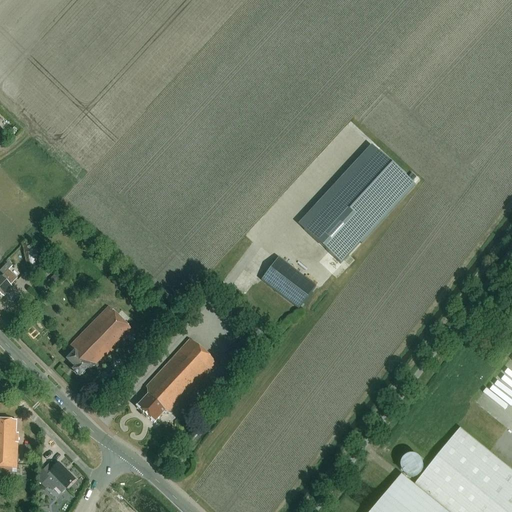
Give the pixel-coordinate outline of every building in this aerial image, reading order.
[(377,152),(303,231),(340,265),(413,186),(377,152)] [(49,265),(46,251),(38,253),(36,246),(26,248),(30,269),(49,265)] [(298,310),(315,287),(278,259),(260,282),(298,310)] [(0,273),(3,277),(0,279),(0,297),(1,297),(3,298),(12,289),(10,287),(17,280),(17,279),(9,271),(11,268),(7,265),(0,271),(0,273)] [(65,276),(60,270),(44,286),(49,292),(65,276)] [(70,370),(79,378),(90,367),(92,369),(94,367),(96,369),(102,363),(102,364),(133,333),(108,309),(69,349),(74,354),(66,361),(72,367),(70,370)] [(267,339),(254,327),(227,357),(239,368),(267,339)] [(147,398),(136,409),(153,425),(164,413),(167,416),(176,406),(177,407),(216,365),(191,341),(146,389),(147,398)] [(478,400),(497,415),(501,409),(505,412),(511,402),(511,368),(505,364),(478,400)] [(223,374),(215,367),(208,375),(216,382),(223,374)] [(16,422),(0,421),(0,469),(16,470),(18,435),(15,435),(16,422)] [(402,477),(374,511),(511,511),(511,471),(461,430),(416,486),(402,477)] [(424,473),(425,469),(424,465),(423,463),(422,461),(420,460),(417,459),(415,458),(413,458),(411,458),(409,459),(407,460),(405,462),(404,465),(403,467),(403,470),(403,472),(404,474),(406,477),(408,478),(410,479),(414,480),(417,480),(419,479),(422,476),(424,473)] [(75,481),(58,464),(56,467),(51,463),(42,472),(42,471),(40,473),(38,484),(45,491),(52,484),(61,494),(75,481)]
